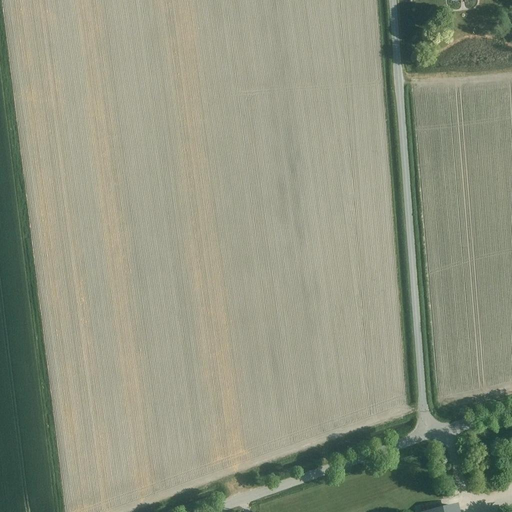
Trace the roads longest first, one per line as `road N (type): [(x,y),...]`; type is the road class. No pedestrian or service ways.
road 1 (unclassified): [(426,434),(392,0)]
road 2 (tertiary): [(212,511),(426,434)]
